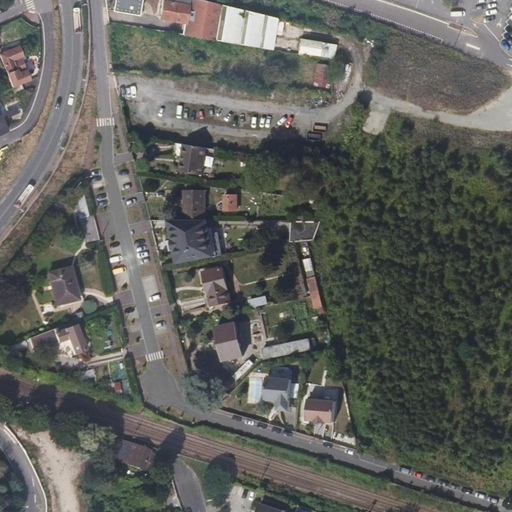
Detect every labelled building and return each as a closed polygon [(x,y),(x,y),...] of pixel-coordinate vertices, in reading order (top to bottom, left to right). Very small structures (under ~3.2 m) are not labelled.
[(140,15),(142,0),(116,0),(115,11),(140,15)] [(277,18),(202,0),(162,0),(160,19),(185,23),(184,34),(272,49),(277,18)] [(333,59),(335,45),(300,39),(297,53),(333,59)] [(18,69),(15,60),(23,56),(19,46),(0,53),(0,57),(7,74),(18,69)] [(313,85),(329,86),(330,66),(314,65),(313,85)] [(360,91),(364,69),(349,66),(345,88),(360,91)] [(13,87),(26,82),(23,75),(10,80),(13,87)] [(202,175),(207,148),(184,144),(180,171),(202,175)] [(207,220),(206,190),(185,190),(185,220),(207,220)] [(238,211),(238,196),(224,196),(224,211),(238,211)] [(325,211),(328,202),(315,200),(314,209),(325,211)] [(96,243),(89,214),(81,216),(88,246),(96,243)] [(173,251),(176,265),(212,258),(208,234),(207,229),(205,220),(185,220),(167,220),(168,228),(171,241),(173,251)] [(291,221),(290,243),(297,243),(309,242),(315,241),(317,235),(321,221),(291,221)] [(208,234),(212,258),(216,257),(212,234),(208,234)] [(232,301),(224,267),(204,272),(211,306),(232,301)] [(79,299),(71,268),(47,274),(56,306),(79,299)] [(320,291),(315,271),(310,272),(311,277),(308,278),(311,293),(320,291)] [(325,313),(321,294),(312,296),(315,309),(319,308),(320,314),(325,313)] [(57,341),(55,335),(76,326),(74,321),(61,326),(35,336),(40,348),(57,341)] [(244,356),(236,323),(216,327),(224,361),(244,356)] [(85,351),(76,326),(55,335),(57,341),(58,343),(68,340),(74,355),(85,351)] [(312,349),(310,339),(263,349),(265,359),(312,349)] [(277,411),(289,413),(293,379),(267,377),(265,404),(278,406),(277,411)] [(336,402),(309,399),(306,420),(315,420),(314,422),(326,423),(326,422),(334,422),(336,402)] [(358,451),(355,438),(338,434),(337,444),(358,451)] [(117,438),(111,457),(144,469),(151,450),(117,438)]
